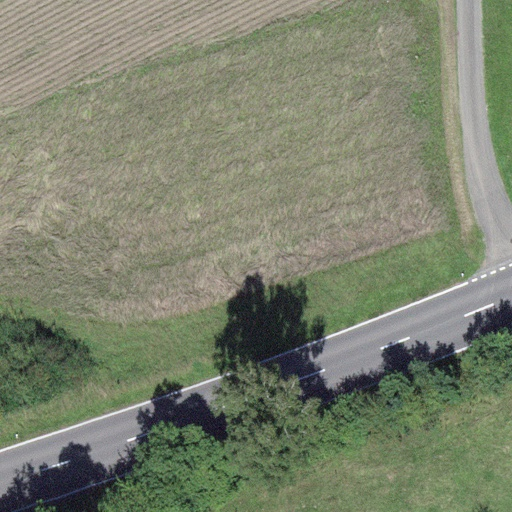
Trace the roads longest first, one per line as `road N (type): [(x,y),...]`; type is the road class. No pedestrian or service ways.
road 1 (primary): [(0,488),(511,299)]
road 2 (track): [(474,0),(475,99),(490,191),(511,246)]
